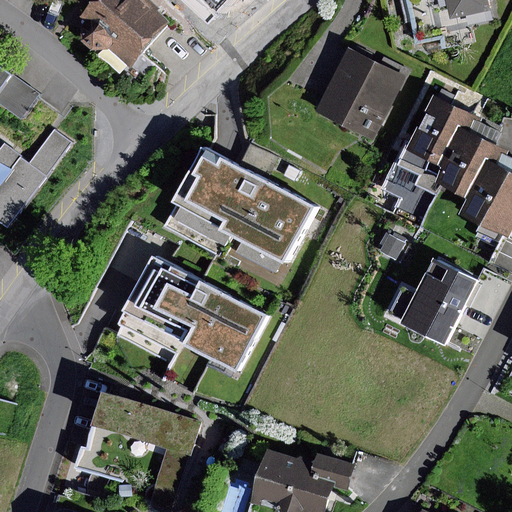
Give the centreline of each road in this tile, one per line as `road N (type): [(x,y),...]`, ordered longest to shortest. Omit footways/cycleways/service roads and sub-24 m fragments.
road 1 (residential): [(511,313),(434,453),(379,511)]
road 2 (residential): [(314,0),(128,148)]
road 3 (residential): [(10,304),(47,333),(63,377),(24,511)]
road 4 (residential): [(128,148),(10,304)]
road 5 (unclassified): [(128,148),(91,92),(0,12)]
